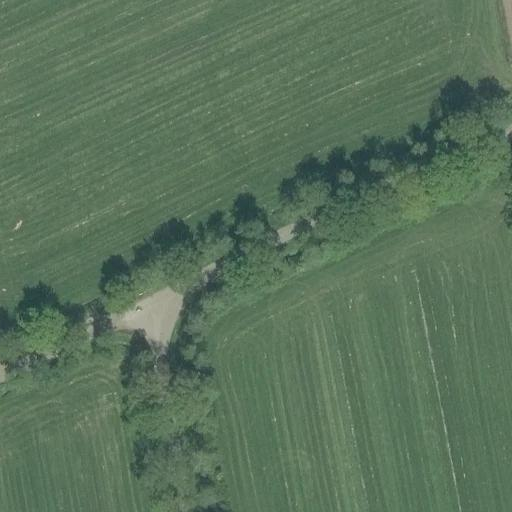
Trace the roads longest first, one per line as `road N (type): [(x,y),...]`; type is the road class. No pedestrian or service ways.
road 1 (unclassified): [(189,511),(152,305),(429,166),(511,134)]
road 2 (track): [(152,305),(0,371)]
